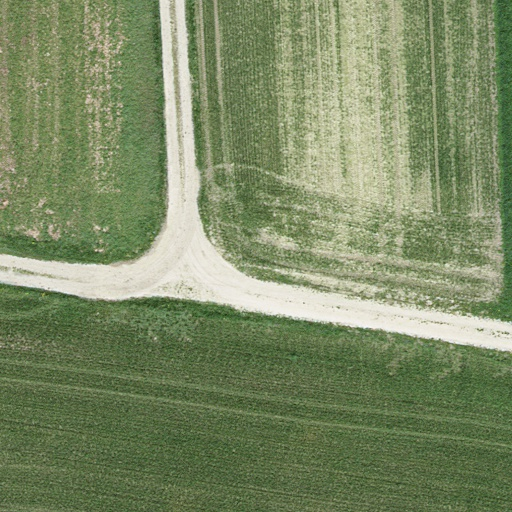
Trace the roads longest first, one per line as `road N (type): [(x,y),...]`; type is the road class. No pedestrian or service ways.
road 1 (track): [(172,0),(183,237),(191,258),(209,274),(263,294),(511,333)]
road 2 (track): [(0,266),(102,281),(201,267)]
